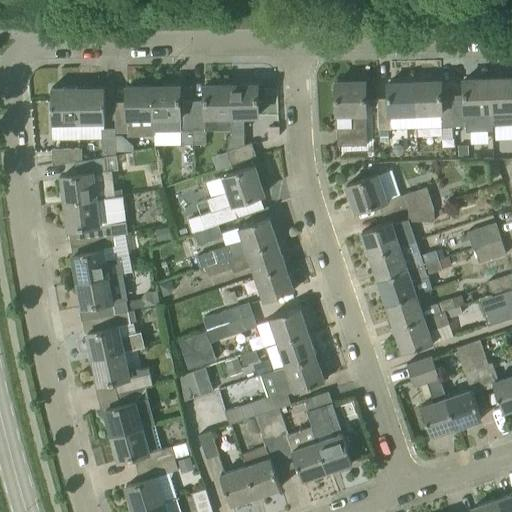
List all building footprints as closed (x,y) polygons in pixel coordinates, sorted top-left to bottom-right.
[(511,77),(491,79),(492,111),(505,110),(506,124),(511,124),(511,77)] [(491,111),(492,111),(491,79),(464,80),(464,95),(454,95),(455,127),(465,126),(465,131),(493,130),(491,111)] [(455,127),(454,95),(442,95),(441,80),(415,81),(416,128),(455,127)] [(337,113),(337,127),(337,145),(367,145),(365,81),(336,81),(337,113)] [(416,128),(415,81),(388,82),(388,97),(377,98),(377,106),(378,129),(416,128)] [(231,85),(231,116),(231,129),(230,129),(226,151),(231,164),(256,156),(252,142),(244,145),(243,116),(258,116),(258,84),(231,85)] [(193,144),(192,101),(180,101),(180,85),(153,86),(154,117),(154,132),(180,131),(180,144),(193,144)] [(205,101),(192,101),(193,144),(206,144),(205,130),(230,129),(231,129),(231,116),(231,85),(204,85),(205,101)] [(154,117),(153,86),(127,86),(127,102),(115,102),(115,128),(115,131),(128,131),(128,135),(154,135),(154,132),(154,117)] [(79,123),(79,87),(51,88),(52,123),(79,123)] [(105,87),(79,87),(79,123),(105,122),(105,87)] [(112,138),(112,131),(112,128),(98,128),(99,155),(113,155),(112,138)] [(390,130),(380,130),(381,142),(390,141),(390,130)] [(75,161),(82,160),(82,148),(52,149),(52,165),(75,161)] [(65,202),(97,198),(115,196),(112,169),(106,170),(105,156),(82,160),(75,161),(77,174),(62,176),(65,202)] [(191,233),(194,232),(218,224),(232,219),(228,206),(264,194),(254,165),(223,176),(228,190),(206,198),(210,210),(186,219),(191,233)] [(410,208),(434,208),(432,200),(426,186),(405,194),(387,200),(378,174),(346,185),(355,212),(379,203),(383,214),(402,208),(408,208),(410,208)] [(115,196),(97,198),(65,202),(68,229),(83,227),(85,239),(114,234),(127,231),(123,195),(115,196)] [(444,196),(432,200),(434,208),(446,204),(444,196)] [(434,220),(434,208),(410,208),(408,208),(408,218),(409,221),(434,220)] [(213,249),(217,262),(221,260),(228,258),(247,252),(278,242),(269,217),(256,221),(239,226),(243,239),(213,249)] [(415,240),(409,221),(408,218),(393,223),(392,220),(375,226),(375,227),(362,231),(370,255),(400,245),(415,240)] [(467,231),(467,233),(471,244),(472,248),(474,247),(501,239),(495,221),(467,231)] [(222,236),(218,224),(194,232),(198,244),(222,236)] [(155,229),(157,241),(170,238),(168,227),(155,229)] [(471,244),(467,233),(459,236),(463,246),(471,244)] [(114,234),(85,239),(88,252),(73,255),(78,281),(122,272),(124,272),(121,256),(105,259),(103,249),(116,246),(114,234)] [(506,252),(501,239),(474,247),(479,261),(506,252)] [(415,240),(400,245),(370,255),(378,280),(439,259),(436,249),(421,254),(415,240)] [(247,252),(228,258),(233,272),(252,266),(255,275),(286,265),(278,242),(247,252)] [(439,259),(442,269),(451,266),(448,256),(439,259)] [(427,273),(442,269),(439,259),(378,280),(386,304),(417,293),(432,288),(427,273)] [(224,270),(221,260),(217,262),(206,266),(209,275),(224,270)] [(282,295),(281,294),(294,290),(286,265),(255,275),(264,301),(282,295)] [(126,303),(126,299),(127,299),(122,272),(78,281),(82,307),(97,304),(100,316),(133,309),(134,310),(134,309),(133,302),(126,303)] [(511,272),(488,281),(492,294),(511,288),(511,272)] [(171,280),(159,283),(163,295),(170,292),(173,287),(171,280)] [(511,288),(492,294),(479,299),(488,325),(511,316),(511,288)] [(159,302),(157,291),(148,293),(142,298),(143,305),(159,302)] [(394,328),(457,306),(454,297),(422,307),(417,293),(386,304),(394,328)] [(454,297),(457,306),(460,305),(465,304),(461,294),(454,297)] [(225,309),(229,322),(253,314),(249,301),(225,309)] [(416,349),(434,342),(429,330),(449,323),(447,318),(462,313),(460,306),(460,305),(457,306),(394,328),(403,352),(416,348),(416,349)] [(271,320),(257,324),(257,326),(264,346),(266,346),(266,347),(308,332),(300,307),(287,312),(287,311),(270,317),(271,320)] [(118,326),(130,323),(136,322),(134,310),(133,309),(100,316),(102,329),(87,332),(93,358),(124,351),(144,347),(141,331),(120,335),(118,326)] [(229,322),(225,309),(203,317),(207,329),(229,322)] [(210,341),(257,326),(257,324),(253,314),(229,322),(207,329),(179,339),(189,369),(216,359),(210,341)] [(266,347),(274,371),(317,356),(308,332),(266,347)] [(480,339),(468,343),(476,367),(488,362),(480,339)] [(476,367),(468,343),(455,347),(464,371),(476,367)] [(257,348),(241,354),(245,363),(260,358),(257,348)] [(99,384),(114,381),(117,393),(145,386),(152,384),(150,372),(142,374),(142,375),(130,377),(124,351),(93,358),(99,384)] [(439,378),(432,355),(406,364),(414,386),(439,378)] [(225,411),(229,424),(245,418),(246,419),(267,412),(279,407),(291,404),(286,390),(294,388),(295,392),(312,385),(325,380),(317,356),(274,371),(261,375),(268,396),(225,411)] [(230,375),(242,371),(237,357),(225,360),(230,375)] [(205,367),(193,371),(201,394),(213,390),(205,367)] [(201,394),(193,371),(180,375),(184,400),(201,394)] [(498,399),(499,399),(503,411),(511,408),(511,374),(492,381),(498,399)] [(112,435),(151,424),(154,423),(145,386),(117,393),(120,405),(105,409),(112,435)] [(481,419),(476,406),(477,406),(471,388),(446,397),(456,427),(481,419)] [(328,391),(309,397),(304,399),(308,411),(332,403),(328,391)] [(456,427),(446,397),(421,406),(427,423),(428,423),(432,435),(456,427)] [(298,467),(299,467),(303,480),(328,471),(317,441),(312,425),(288,433),(279,407),(267,412),(279,447),(290,443),(298,467)] [(280,487),(276,474),(277,474),(269,450),(279,447),(267,412),(246,419),(252,433),(260,430),(265,446),(241,454),(245,466),(256,496),(280,487)] [(171,446),(161,449),(154,423),(151,424),(112,435),(119,461),(133,457),(137,469),(175,458),(171,446)] [(219,454),(211,430),(199,435),(207,458),(219,454)] [(342,432),(317,441),(328,471),(352,463),(347,450),(348,450),(342,432)] [(178,460),(182,472),(195,468),(191,456),(178,460)] [(156,476),(169,472),(178,469),(175,458),(137,469),(140,481),(126,485),(134,510),(164,501),(156,476)] [(220,474),(226,491),(227,491),(231,504),(256,496),(245,466),(220,474)] [(197,511),(213,511),(206,488),(191,493),(197,511)] [(511,511),(511,493),(498,498),(502,511),(511,511)] [(473,507),(474,511),(502,511),(498,498),(473,507)] [(134,511),(166,511),(164,501),(134,510),(134,511)]
